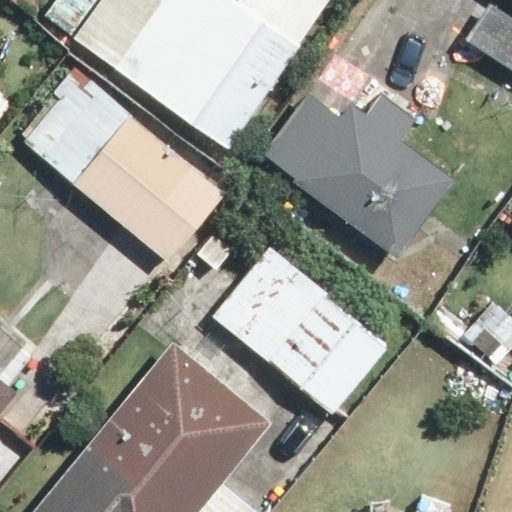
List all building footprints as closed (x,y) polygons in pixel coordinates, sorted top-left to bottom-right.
[(290,40),(231,0),(169,0),(122,69),(223,137),(290,40)] [(322,79),(262,157),(390,253),(449,175),(322,79)] [(128,116),(74,180),(164,255),(218,192),(128,116)] [(271,249),(218,309),(329,407),(382,347),(271,249)] [(173,359),(44,511),(169,511),(247,421),(173,359)]
